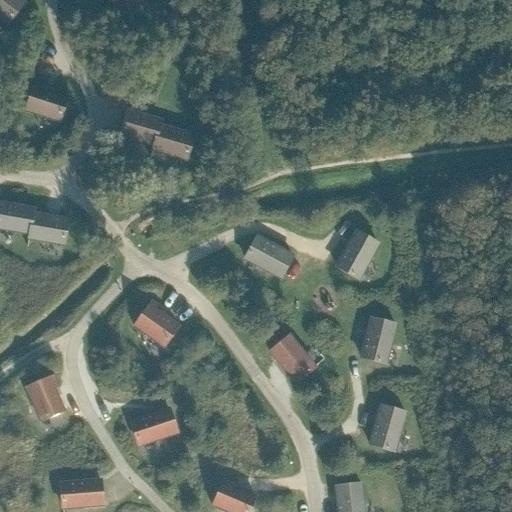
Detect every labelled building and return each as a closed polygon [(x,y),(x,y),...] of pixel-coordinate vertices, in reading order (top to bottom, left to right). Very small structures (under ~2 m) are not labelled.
[(0,0),(0,17),(8,24),(24,3),(19,0),(0,0)] [(35,83),(25,111),(59,122),(67,98),(44,90),(45,86),(35,83)] [(128,112),(120,137),(154,147),(160,127),(161,122),(128,112)] [(154,147),(153,151),(187,162),(194,137),(160,127),(154,147)] [(0,203),(0,230),(30,235),(34,215),(34,210),(0,203)] [(30,235),(29,240),(64,246),(68,221),(34,215),(30,235)] [(356,232),(337,267),(359,279),(379,244),(356,232)] [(257,237),(245,260),(280,279),(292,256),(257,237)] [(152,302),(134,327),(163,347),(178,326),(158,312),(161,309),(152,302)] [(370,319),(361,358),(386,364),(395,325),(370,319)] [(289,336),(269,353),(295,383),(315,367),(289,336)] [(53,376),(25,388),(40,421),(63,411),(53,388),(58,387),(53,376)] [(381,406),(370,444),(394,451),(405,413),(381,406)] [(169,409),(130,421),(138,446),(176,433),(169,409)] [(225,478),(212,505),(227,511),(247,511),(255,496),(233,486),(235,482),(225,478)] [(100,480),(60,483),(62,509),(102,506),(100,480)] [(363,511),(361,484),(335,487),(338,511),(363,511)]
